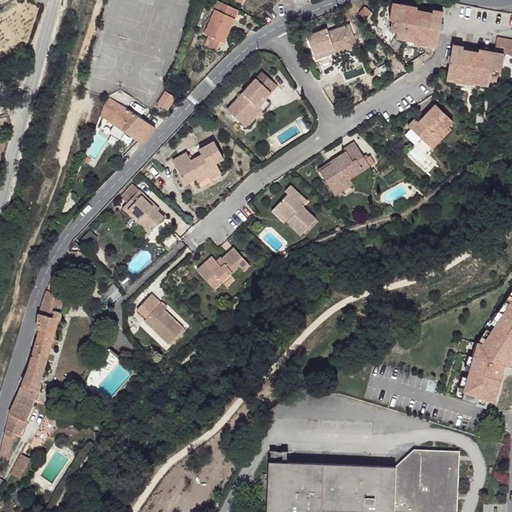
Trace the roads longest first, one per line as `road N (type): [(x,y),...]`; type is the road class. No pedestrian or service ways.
road 1 (tertiary): [(276,29),(207,82),(71,221),(38,274),(0,408)]
road 2 (tertiary): [(56,0),(0,207)]
road 3 (residential): [(198,237),(334,127)]
road 4 (residential): [(334,127),(436,64),(446,37)]
